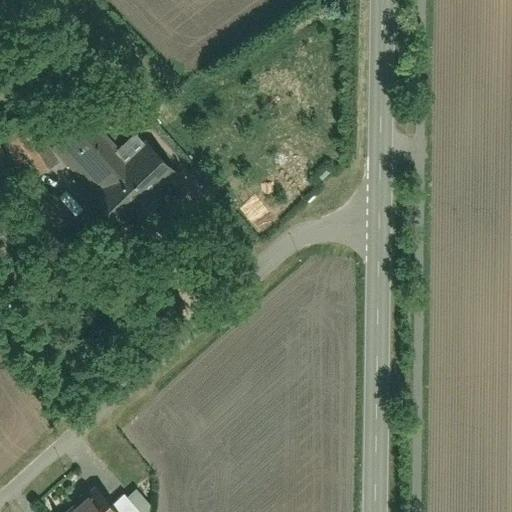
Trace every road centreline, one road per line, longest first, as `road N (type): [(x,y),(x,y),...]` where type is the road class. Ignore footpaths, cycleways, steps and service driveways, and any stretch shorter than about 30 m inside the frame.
road 1 (residential): [(0,503),(375,167)]
road 2 (tertiary): [(377,511),(375,167)]
road 3 (tertiary): [(375,167),(379,0)]
